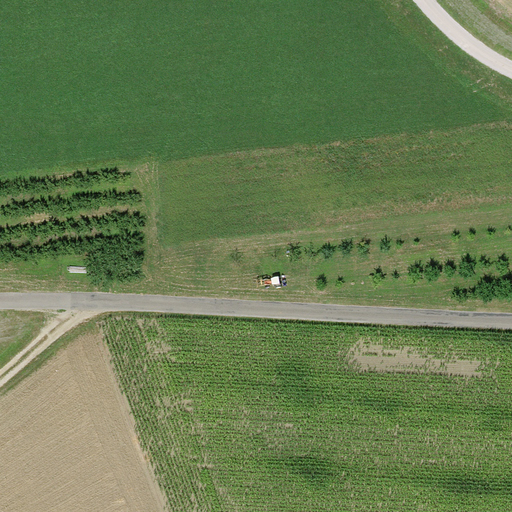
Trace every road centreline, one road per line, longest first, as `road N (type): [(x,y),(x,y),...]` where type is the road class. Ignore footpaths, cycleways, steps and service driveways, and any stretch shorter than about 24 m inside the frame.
road 1 (unclassified): [(0,302),(511,322)]
road 2 (track): [(388,0),(432,54),(511,103)]
